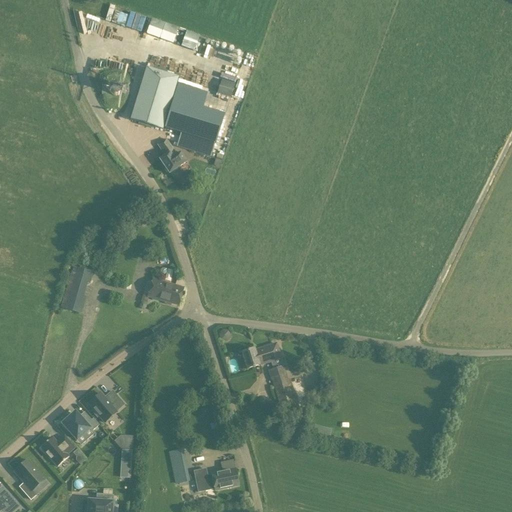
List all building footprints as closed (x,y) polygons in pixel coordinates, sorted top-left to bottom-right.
[(109,7),(105,22),(144,31),(148,15),(109,7)] [(148,18),(144,34),(176,42),(180,26),(148,18)] [(181,28),(178,35),(185,38),(188,31),(181,28)] [(197,51),(202,36),(188,31),(183,46),(197,51)] [(135,108),(131,120),(163,130),(168,111),(171,102),(178,78),(146,69),(139,94),(135,108)] [(217,95),(214,106),(226,109),(229,99),(230,99),(234,84),(233,84),(234,80),(224,77),(223,80),(221,80),(216,94),(217,95)] [(116,95),(118,95),(119,95),(120,94),(121,91),(121,88),(120,86),(117,85),(115,84),(112,85),(112,86),(101,85),(101,90),(101,94),(112,95),(114,95),(116,95)] [(173,99),(172,102),(171,102),(168,111),(169,111),(164,129),(215,145),(224,115),(173,99)] [(167,141),(166,139),(157,146),(164,157),(159,160),(169,174),(187,162),(181,154),(178,156),(167,141)] [(93,274),(72,268),(60,309),(80,315),(85,297),(83,297),(87,284),(90,285),(93,274)] [(148,297),(178,306),(183,289),(153,280),(148,297)] [(220,339),(229,340),(230,331),(221,330),(220,339)] [(246,369),(259,365),(260,366),(271,363),(272,369),(268,370),(276,394),(277,396),(282,412),(299,407),(287,373),(285,373),(276,345),(261,350),(262,352),(255,354),(253,348),(241,352),(246,369)] [(113,392),(112,391),(104,397),(100,393),(87,404),(92,411),(91,412),(97,419),(99,418),(104,424),(117,413),(117,412),(125,405),(113,392)] [(73,415),(62,424),(76,440),(89,429),(91,432),(99,426),(93,419),(91,421),(84,413),(79,417),(78,416),(75,418),(73,415)] [(40,449),(57,468),(69,457),(68,455),(75,449),(64,436),(57,443),(52,438),(40,449)] [(119,449),(133,449),(134,436),(119,436),(119,449)] [(80,450),(74,455),(82,464),(88,460),(80,450)] [(121,450),(121,458),(130,459),(131,451),(121,450)] [(179,450),(168,452),(175,484),(186,482),(179,450)] [(14,472),(24,484),(19,488),(30,500),(35,496),(31,491),(44,480),(27,461),(14,472)] [(198,491),(215,488),(215,491),(239,487),(236,471),(236,470),(212,473),(212,475),(208,475),(207,468),(195,470),(198,491)] [(0,511),(1,511),(13,511),(19,507),(7,493),(0,498),(0,511)] [(88,507),(85,506),(84,511),(111,511),(112,496),(103,495),(99,495),(98,502),(88,501),(88,507)]
